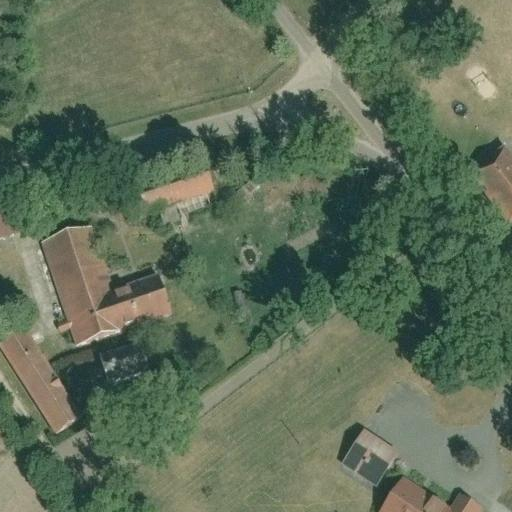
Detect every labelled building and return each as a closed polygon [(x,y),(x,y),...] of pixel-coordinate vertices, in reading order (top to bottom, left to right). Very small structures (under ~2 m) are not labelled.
[(511,171),(504,163),(478,185),(511,225),(511,171)] [(156,214),(223,192),(218,178),(152,200),(156,214)] [(186,213),(210,209),(208,200),(184,204),(186,213)] [(15,208),(0,212),(0,244),(24,236),(15,208)] [(94,237),(45,252),(75,351),(172,321),(159,278),(111,292),(94,237)] [(25,336),(0,353),(0,355),(57,436),(83,417),(25,336)] [(130,349),(95,361),(103,387),(138,375),(130,349)] [(375,486),(395,455),(362,434),(342,465),(375,486)] [(480,511),(456,497),(448,510),(404,483),(385,511),(480,511)]
